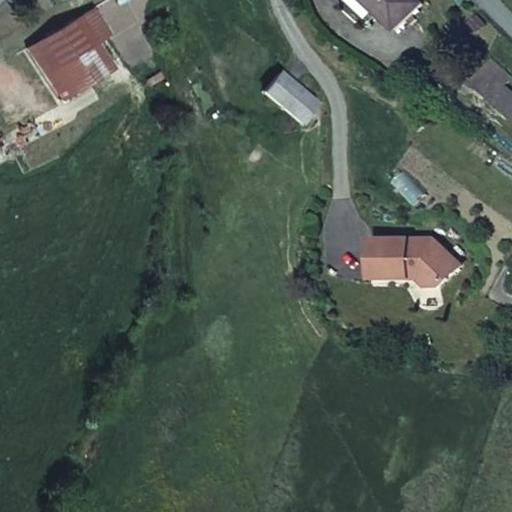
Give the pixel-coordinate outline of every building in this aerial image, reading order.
[(50,9),(45,0),(33,0),(19,9),(28,23),(50,9)] [(45,0),(50,9),(59,3),(57,0),(45,0)] [(418,0),(345,0),(369,22),(376,14),(396,32),(405,22),(411,28),(417,22),(413,13),(423,4),(418,0)] [(93,9),(35,44),(64,97),(110,69),(96,43),(109,35),(93,9)] [(491,62),(472,84),(490,101),(492,98),(511,115),(511,93),(504,86),(510,79),(491,62)] [(317,104),(280,72),(263,92),(301,123),(317,104)] [(371,242),(371,281),(417,280),(426,289),(439,289),(462,269),(437,241),(371,242)]
